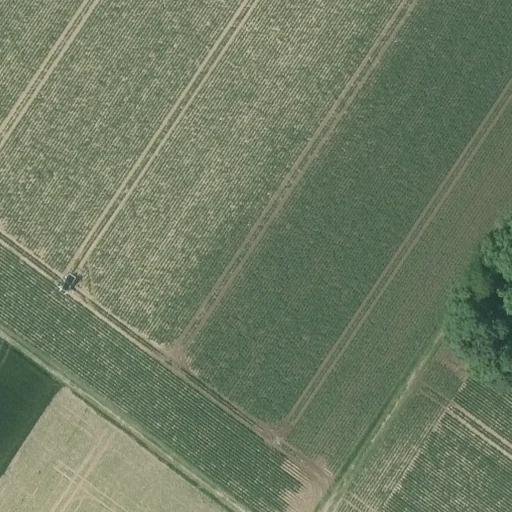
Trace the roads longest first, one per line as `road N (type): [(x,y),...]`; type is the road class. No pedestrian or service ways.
road 1 (track): [(345,511),(511,251)]
road 2 (track): [(0,331),(243,511)]
